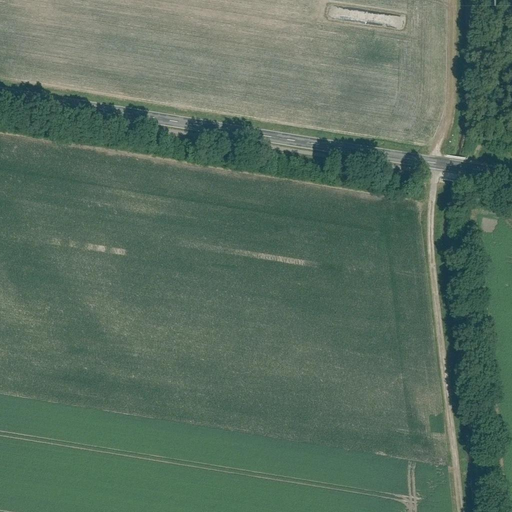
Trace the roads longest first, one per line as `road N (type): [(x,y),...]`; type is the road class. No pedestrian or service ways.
road 1 (tertiary): [(0,92),(511,175)]
road 2 (track): [(434,163),(430,271),(459,511)]
road 3 (track): [(474,170),(504,89),(506,0)]
